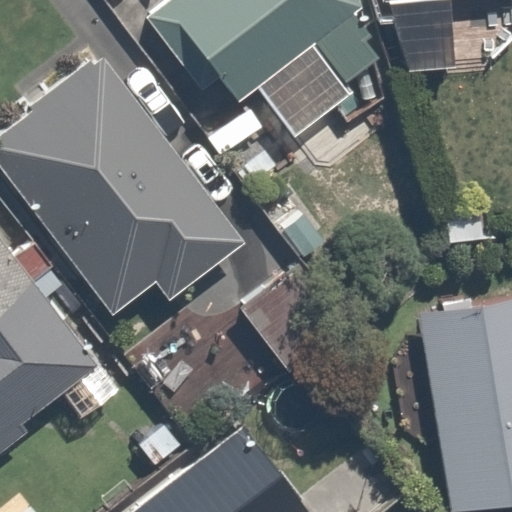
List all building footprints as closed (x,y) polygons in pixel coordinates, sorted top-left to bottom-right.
[(130,0),(124,5),(203,110),(246,78),(285,130),(383,56),(361,0),(130,0)] [(446,48),(441,0),(381,0),(388,55),(446,48)] [(97,29),(0,109),(0,177),(102,300),(144,266),(161,286),(250,212),(97,29)] [(97,352),(0,228),(0,431),(21,415),(19,413),(97,352)] [(511,487),(511,277),(398,295),(431,500),(511,487)] [(362,442),(299,366),(226,426),(290,502),(362,442)] [(249,511),(214,466),(153,511),(249,511)]
